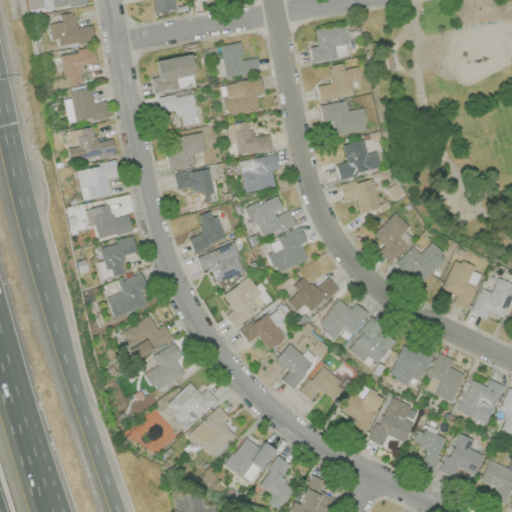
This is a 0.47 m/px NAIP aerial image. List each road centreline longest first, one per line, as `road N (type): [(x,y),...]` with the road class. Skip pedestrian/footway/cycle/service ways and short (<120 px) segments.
road 1 (residential): [(441,511),(334,465),(218,354),(146,211),(109,0)]
road 2 (residential): [(511,361),(396,307),(332,245),(297,152),(270,0)]
road 3 (motorway): [(118,511),(43,267)]
road 4 (residential): [(352,0),(116,43)]
road 5 (motorway): [(70,511),(0,329)]
road 6 (motorway): [(43,267),(0,83)]
road 7 (motorway): [(48,511),(0,348)]
